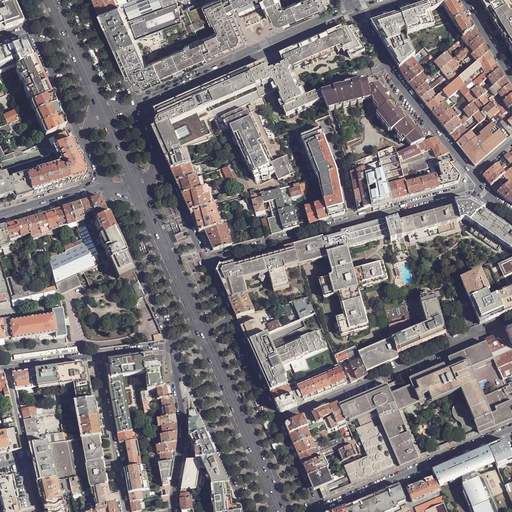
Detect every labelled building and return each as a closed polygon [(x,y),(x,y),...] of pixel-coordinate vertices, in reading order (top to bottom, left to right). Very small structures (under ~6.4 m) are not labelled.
[(12,0),(6,0),(0,3),(0,8),(13,3),(12,0)] [(118,5),(116,0),(94,0),(95,1),(99,11),(118,5)] [(130,20),(163,7),(160,0),(129,0),(128,1),(124,2),(130,20)] [(229,12),(223,0),(212,0),(180,14),(182,21),(184,30),(230,13),(229,12)] [(223,0),(229,12),(232,10),(231,8),(232,6),(234,6),(242,2),(247,0),(262,0),(271,20),(273,19),(274,22),(276,22),(278,21),(279,23),(279,24),(283,22),(285,25),(328,6),(326,2),(330,1),(329,0),(223,0)] [(443,6),(445,5),(457,1),(456,0),(444,0),(441,1),(424,7),(413,11),(403,14),(384,21),(373,24),(377,32),(380,36),(384,44),(389,52),(393,58),(396,63),(400,69),(412,58),(414,57),(409,52),(411,50),(409,45),(405,46),(402,39),(401,40),(399,33),(406,30),(407,33),(414,30),(414,33),(428,28),(427,25),(434,23),(432,18),(440,8),(443,6)] [(478,0),(486,11),(488,10),(492,17),(511,49),(511,17),(510,14),(509,15),(505,9),(502,2),(508,0),(478,0)] [(457,1),(445,5),(447,9),(458,1),(457,1)] [(455,21),(466,15),(458,1),(447,9),(452,18),(452,17),(455,21)] [(182,21),(180,14),(177,2),(163,7),(130,20),(137,37),(182,21)] [(17,12),(13,3),(0,8),(0,10),(0,12),(0,11),(0,31),(23,24),(17,12)] [(182,21),(137,37),(130,20),(125,9),(121,11),(118,5),(99,11),(100,14),(108,31),(108,32),(114,44),(126,72),(127,74),(128,75),(129,77),(129,79),(130,79),(132,81),(135,81),(137,82),(139,83),(141,85),(142,85),(143,87),(242,44),(235,24),(231,13),(230,13),(184,30),(182,21)] [(235,24),(239,23),(234,12),(231,13),(235,24)] [(464,37),(474,28),(466,15),(455,21),(457,25),(456,26),(461,34),(462,33),(464,37)] [(490,18),(510,51),(511,49),(492,17),(490,18)] [(235,24),(242,44),(247,42),(239,23),(235,24)] [(468,47),(480,37),(474,28),(464,37),(463,38),(461,39),(468,47)] [(285,65),(287,68),(295,71),(304,67),(306,70),(310,68),(309,66),(332,56),(331,52),(337,50),(338,53),(343,51),(344,54),(348,53),(350,59),(365,52),(352,30),(349,31),(349,30),(347,29),(345,29),(341,31),(341,30),(281,56),(283,60),(285,65)] [(474,54),(484,45),(480,37),(468,47),(472,51),(474,54)] [(26,39),(0,47),(0,67),(11,63),(10,61),(15,59),(17,66),(32,59),(34,58),(28,44),(26,39)] [(457,43),(449,51),(453,56),(461,49),(461,48),(457,43)] [(477,62),(489,52),(484,45),(474,54),(471,56),(476,63),(477,62)] [(422,50),(428,57),(430,55),(424,48),(422,50)] [(456,57),(458,60),(459,61),(468,54),(469,52),(467,50),(466,49),(456,57)] [(441,70),(447,65),(453,60),(447,52),(436,61),(434,63),(441,70)] [(485,74),(488,79),(496,72),(494,68),(497,66),(491,56),(489,52),(477,62),(481,68),(485,74)] [(467,68),(469,70),(473,66),(476,63),(471,56),(463,63),(467,68)] [(412,58),(400,69),(404,77),(418,65),(412,58)] [(15,67),(31,103),(48,95),(46,92),(47,91),(46,91),(43,85),(44,84),(44,83),(43,84),(42,82),(40,78),(39,79),(35,72),(37,71),(37,72),(38,70),(38,69),(37,70),(34,63),(35,63),(34,62),(33,63),(32,59),(17,66),(15,67)] [(447,65),(453,72),(457,68),(459,66),(457,64),(455,65),(454,64),(456,62),(454,59),(453,60),(447,65)] [(464,74),(468,79),(481,68),(477,62),(476,63),(473,66),(469,70),(464,74)] [(279,93),(297,87),(294,78),(291,79),(287,68),(285,65),(281,67),(281,68),(274,71),(273,70),(269,72),(267,68),(268,68),(266,63),(154,112),(155,114),(154,115),(155,117),(155,119),(154,121),(152,123),(151,126),(152,129),(165,160),(166,159),(186,154),(185,149),(216,140),(213,133),(211,126),(210,122),(209,120),(209,117),(215,115),(240,106),(248,103),(261,99),(260,97),(278,89),(279,93)] [(404,77),(409,84),(422,73),(423,72),(418,65),(404,77)] [(446,77),(453,72),(447,65),(441,70),(446,77)] [(453,72),(458,79),(462,75),(457,68),(453,72)] [(493,87),(504,77),(499,69),(496,72),(488,79),(493,87)] [(453,83),(458,79),(453,72),(446,77),(452,84),(453,83)] [(409,84),(416,92),(425,83),(427,82),(428,81),(426,78),(422,73),(409,84)] [(464,86),(469,92),(471,91),(472,92),(476,89),(473,85),(468,79),(464,74),(462,75),(458,79),(464,86)] [(473,85),(476,89),(478,86),(483,83),(483,82),(488,79),(485,74),(478,79),(473,85)] [(430,87),(432,90),(439,84),(441,87),(445,83),(443,80),(444,79),(442,76),(430,87)] [(449,87),(452,84),(446,77),(444,79),(443,80),(445,83),(446,84),(449,87)] [(496,96),(499,94),(509,85),(504,77),(493,87),(491,89),(490,90),(496,97),(496,96)] [(459,90),(464,86),(458,79),(453,83),(459,90)] [(48,95),(50,94),(44,81),(42,82),(43,84),(44,83),(44,84),(43,85),(46,91),(47,91),(46,92),(48,95)] [(322,94),(321,94),(324,100),(324,103),(327,109),(334,107),(341,105),(349,103),(356,101),(363,99),(359,83),(358,81),(351,83),(351,84),(344,86),(343,85),(329,89),(329,90),(330,92),(322,94)] [(418,131),(413,125),(408,119),(406,121),(399,111),(398,112),(395,114),(393,111),(395,109),(390,103),(386,97),(389,94),(386,91),(384,92),(383,90),(378,84),(376,85),(373,81),(371,83),(370,81),(367,82),(366,81),(359,83),(363,99),(364,101),(371,98),(373,101),(378,107),(377,108),(376,109),(378,112),(377,113),(382,119),(386,125),(391,131),(393,130),(397,136),(402,142),(405,139),(411,147),(418,145),(425,142),(421,137),(423,136),(419,130),(418,131)] [(416,92),(421,99),(431,91),(425,83),(416,92)] [(451,97),(459,90),(453,83),(452,84),(449,87),(444,91),(443,92),(448,99),(451,97)] [(499,94),(504,102),(511,95),(511,89),(509,85),(499,94)] [(463,95),(464,97),(469,92),(464,86),(459,90),(463,95)] [(477,99),(478,100),(483,96),(484,94),(478,86),(476,89),(472,92),(477,99)] [(297,87),(279,93),(280,96),(279,96),(282,103),(284,106),(284,108),(283,109),(286,116),(298,111),(304,109),(320,102),(324,100),(321,94),(321,93),(316,95),(315,93),(305,98),(302,91),(297,93),(296,90),(298,89),(297,87)] [(421,99),(427,106),(437,97),(431,91),(421,99)] [(471,104),(472,103),(475,101),(477,99),(472,92),(471,91),(469,92),(464,97),(471,104)] [(52,99),(50,94),(48,95),(31,103),(30,104),(34,113),(55,104),(52,99)] [(427,106),(432,113),(444,102),(439,96),(437,97),(427,106)] [(484,106),(488,103),(484,97),(483,96),(478,100),(484,106)] [(444,102),(450,109),(456,104),(451,97),(448,99),(444,102)] [(481,109),(484,106),(478,100),(477,99),(475,101),(481,109)] [(432,113),(438,120),(450,109),(444,102),(432,113)] [(462,112),(464,111),(470,105),(468,103),(460,109),(462,112)] [(473,116),(479,111),(472,103),(471,104),(470,105),(464,111),(469,117),(470,119),(473,116)] [(488,117),(490,120),(497,114),(500,112),(497,108),(494,105),(492,103),(483,111),(483,112),(487,117),(488,117)] [(58,112),(55,104),(34,113),(39,125),(60,116),(58,112)] [(500,112),(503,115),(506,112),(500,105),(497,108),(500,112)] [(275,174),(278,182),(296,174),(295,173),(293,167),(288,156),(270,165),(247,113),(244,115),(241,109),(214,120),(220,134),(230,129),(234,127),(253,169),(250,170),(254,180),(260,178),(268,174),(269,177),(275,174)] [(438,120),(444,127),(455,118),(456,117),(454,114),(450,109),(438,120)] [(14,110),(2,115),(7,125),(8,124),(13,122),(18,120),(14,110)] [(485,119),(481,114),(480,113),(479,111),(473,116),(475,118),(478,121),(480,123),(485,119)] [(44,136),(65,127),(62,121),(60,116),(39,125),(44,136)] [(475,118),(473,116),(470,119),(469,119),(466,121),(468,124),(475,118)] [(444,127),(450,135),(462,126),(459,122),(455,118),(444,127)] [(18,120),(13,122),(17,131),(22,129),(18,120)] [(511,135),(511,134),(511,125),(508,121),(503,125),(511,135)] [(13,122),(8,124),(11,131),(11,132),(18,147),(23,146),(22,143),(19,134),(17,131),(13,122)] [(324,202),(328,218),(344,213),(340,194),(339,194),(334,170),(335,169),(334,165),(333,166),(324,141),(320,129),(317,122),(301,128),(304,135),(320,177),(324,201),(324,202)] [(461,149),(475,166),(507,139),(493,123),(480,134),(476,137),(471,131),(468,133),(457,143),(457,144),(459,142),(461,145),(463,148),(461,149)] [(8,124),(7,125),(0,127),(0,162),(21,156),(20,154),(23,153),(15,152),(4,157),(0,148),(0,136),(11,132),(11,131),(8,124)] [(450,135),(457,143),(468,133),(464,128),(462,126),(450,135)] [(234,127),(230,129),(248,171),(250,170),(253,169),(234,127)] [(312,196),(314,205),(324,202),(324,201),(320,177),(304,135),(301,128),(279,137),(284,149),(288,156),(293,167),(295,173),(296,174),(300,184),(308,182),(310,189),(312,196)] [(23,132),(19,134),(22,143),(27,140),(23,132)] [(65,132),(23,153),(20,154),(21,156),(39,151),(46,148),(47,148),(51,147),(53,146),(70,141),(67,137),(65,132)] [(442,146),(435,137),(429,140),(425,142),(418,145),(422,153),(432,149),(442,146)] [(76,149),(73,141),(73,140),(70,141),(53,146),(60,161),(66,165),(81,159),(76,149)] [(398,157),(400,163),(422,154),(422,153),(418,145),(411,147),(405,150),(406,150),(405,150),(402,152),(397,154),(398,157)] [(60,161),(53,146),(51,147),(54,153),(58,162),(60,161)] [(449,153),(442,146),(432,149),(435,157),(438,158),(449,153)] [(380,161),(386,182),(388,181),(394,179),(400,178),(403,177),(403,175),(400,163),(398,157),(397,154),(397,153),(395,149),(395,148),(393,147),(378,153),(380,161)] [(46,148),(39,151),(41,158),(49,156),(46,148)] [(39,151),(21,156),(0,162),(0,164),(3,171),(41,158),(39,151)] [(166,159),(165,160),(168,166),(171,171),(190,166),(186,154),(166,159)] [(423,170),(428,169),(426,163),(422,154),(400,163),(403,175),(408,174),(413,172),(418,171),(423,170)] [(86,172),(81,159),(66,165),(64,169),(70,183),(76,181),(83,179),(86,172)] [(483,176),(491,186),(503,175),(505,174),(498,165),(501,163),(504,166),(506,165),(502,159),(483,176)] [(386,182),(380,161),(363,168),(367,180),(369,193),(372,207),(391,202),(387,186),(386,182)] [(437,180),(440,188),(455,184),(458,184),(460,178),(458,175),(453,169),(450,166),(448,163),(444,165),(439,166),(442,176),(443,176),(443,178),(437,180)] [(60,186),(70,183),(64,169),(58,166),(58,165),(45,170),(50,189),(60,186)] [(190,166),(171,171),(173,178),(176,184),(194,178),(190,165),(190,166)] [(222,170),(228,182),(233,180),(228,168),(222,170)] [(355,197),(369,193),(367,180),(363,168),(356,171),(350,173),(355,197)] [(40,192),(50,189),(45,170),(26,175),(31,194),(32,195),(40,192)] [(7,180),(4,174),(0,175),(0,177),(7,194),(8,196),(9,196),(13,194),(7,180)] [(22,177),(27,195),(31,194),(26,175),(22,177)] [(493,188),(494,190),(502,184),(507,179),(503,175),(491,186),(493,188)] [(440,188),(437,180),(436,176),(426,178),(421,180),(425,193),(440,188)] [(13,194),(15,199),(22,197),(27,195),(22,177),(15,179),(14,177),(7,180),(13,194)] [(194,178),(176,184),(179,190),(182,196),(200,190),(199,187),(197,181),(196,177),(194,178)] [(425,193),(421,180),(416,181),(406,184),(409,197),(425,193)] [(409,197),(406,184),(405,181),(395,184),(400,200),(409,197)] [(310,189),(308,182),(300,184),(299,184),(300,188),(301,192),(303,191),(307,190),(310,189)] [(497,193),(505,199),(511,192),(511,183),(511,182),(505,187),(497,193)] [(391,202),(400,200),(395,184),(389,185),(387,186),(391,202)] [(494,190),(497,193),(505,187),(502,184),(494,190)] [(281,199),(291,196),(289,191),(288,187),(278,190),(281,199)] [(200,190),(182,196),(184,200),(186,205),(187,208),(210,202),(207,192),(206,188),(200,190)] [(292,198),(302,196),(301,192),(300,188),(294,189),(289,191),(291,196),(292,198)] [(275,201),(281,199),(278,190),(264,193),(260,194),(261,198),(263,204),(269,202),(271,202),(275,201)] [(358,211),(372,207),(369,193),(355,197),(358,211)] [(91,199),(90,199),(93,210),(96,218),(107,213),(100,196),(91,199)] [(294,207),(292,198),(291,196),(281,199),(284,210),(294,207)] [(258,199),(252,201),(255,214),(265,212),(263,204),(261,198),(258,199)] [(81,202),(79,202),(82,212),(83,211),(84,213),(88,212),(93,210),(90,199),(88,199),(81,202)] [(275,201),(278,212),(284,210),(281,199),(275,201)] [(460,221),(469,223),(473,225),(503,246),(510,251),(511,249),(511,226),(484,208),(471,200),(455,201),(460,221)] [(277,233),(284,232),(283,228),(278,212),(275,201),(271,202),(275,218),(273,218),(277,233)] [(432,208),(433,213),(456,207),(455,201),(432,208)] [(73,204),(70,205),(76,224),(84,221),(82,213),(82,212),(79,202),(73,204)] [(210,202),(187,208),(188,210),(189,212),(193,211),(211,207),(210,202)] [(263,204),(265,212),(266,215),(266,218),(267,219),(273,218),(269,202),(263,204)] [(314,205),(319,222),(329,219),(328,218),(324,202),(314,205)] [(61,208),(67,226),(76,224),(70,205),(65,207),(61,208)] [(197,226),(199,233),(205,231),(221,227),(215,205),(211,207),(193,211),(194,215),(197,226)] [(310,225),(319,222),(314,205),(305,207),(309,222),(310,225)] [(284,210),(288,226),(298,223),(294,207),(284,210)] [(456,207),(433,213),(437,228),(453,223),(460,221),(456,207)] [(53,210),(58,229),(67,226),(61,208),(56,209),(53,210)] [(432,208),(398,217),(398,218),(399,223),(433,213),(432,208)] [(44,213),(49,232),(58,229),(53,210),(46,212),(44,213)] [(278,212),(283,228),(288,226),(284,210),(278,212)] [(35,216),(40,234),(49,232),(44,213),(37,215),(35,216)] [(86,223),(93,239),(99,236),(115,229),(111,221),(107,213),(96,218),(86,223)] [(433,213),(399,223),(403,237),(406,236),(437,228),(433,213)] [(28,218),(25,219),(30,234),(31,237),(40,234),(35,216),(28,218)] [(389,238),(390,241),(403,238),(403,237),(399,223),(398,218),(398,217),(384,220),(385,221),(389,237),(389,238)] [(267,219),(266,218),(264,219),(262,220),(265,233),(268,232),(270,231),(267,219)] [(277,233),(273,218),(267,219),(270,231),(271,235),(277,233)] [(18,221),(16,222),(20,236),(30,234),(25,219),(18,221)] [(385,221),(384,220),(341,232),(341,233),(385,221)] [(337,319),(342,336),(368,329),(367,326),(357,288),(384,281),(387,280),(382,264),(354,272),(353,272),(347,249),(347,248),(389,237),(385,221),(341,233),(341,232),(332,234),(333,237),(333,238),(324,240),(323,240),(322,239),(294,246),(299,265),(327,257),(328,257),(334,277),(330,278),(329,279),(320,281),(324,297),(334,295),(335,295),(340,293),(341,294),(346,315),(346,316),(337,319)] [(9,224),(4,226),(8,241),(20,237),(20,236),(16,222),(9,224)] [(48,258),(55,284),(76,275),(78,274),(83,272),(99,264),(96,256),(98,255),(97,254),(91,239),(93,239),(86,223),(76,226),(81,240),(82,244),(73,248),(65,252),(65,253),(57,256),(51,257),(48,258)] [(437,228),(439,235),(455,231),(453,223),(437,228)] [(205,231),(214,251),(232,246),(226,225),(221,227),(205,231)] [(469,232),(493,248),(498,252),(503,246),(473,225),(469,232)] [(0,258),(8,287),(12,300),(25,297),(24,292),(21,283),(12,253),(11,249),(8,241),(4,226),(0,226),(0,258)] [(115,229),(99,236),(103,246),(109,260),(125,253),(125,251),(115,229)] [(323,237),(294,245),(294,246),(322,239),(323,240),(324,240),(333,238),(333,237),(323,239),(323,237)] [(357,288),(367,326),(368,325),(359,291),(360,289),(385,282),(388,281),(383,263),(354,271),(348,249),(389,238),(389,237),(347,248),(347,249),(353,272),(354,272),(382,264),(387,280),(384,281),(357,288)] [(219,278),(229,300),(247,296),(248,295),(244,281),(269,274),(273,292),(289,288),(284,270),(299,266),(299,265),(294,246),(285,249),(286,252),(234,265),(234,263),(223,265),(223,267),(219,275),(219,276),(219,278)] [(233,262),(234,263),(234,265),(286,252),(285,249),(233,262)] [(126,254),(125,253),(109,260),(108,260),(117,279),(134,272),(126,254)] [(336,318),(341,337),(342,336),(337,319),(346,316),(346,315),(341,294),(340,293),(335,295),(334,295),(324,297),(320,281),(329,279),(330,278),(334,277),(328,257),(327,257),(299,265),(299,266),(327,259),(332,275),(331,277),(319,280),(319,281),(324,299),(338,295),(340,296),(345,315),(336,318)] [(511,259),(499,265),(504,276),(511,272),(511,259)] [(108,260),(99,264),(83,272),(83,273),(91,291),(117,279),(108,260)] [(465,288),(469,299),(481,295),(493,289),(499,286),(491,269),(489,265),(488,263),(485,265),(486,267),(470,275),(461,279),(465,288)] [(55,284),(56,285),(57,290),(58,290),(59,292),(80,283),(76,275),(55,284)] [(80,283),(59,292),(60,294),(73,288),(81,285),(80,283)] [(135,288),(139,296),(144,294),(140,286),(136,288),(135,288)] [(498,299),(502,311),(511,306),(511,287),(496,295),(498,299)] [(493,289),(481,295),(482,298),(484,297),(487,304),(498,299),(496,295),(493,289)] [(12,300),(14,307),(56,297),(55,291),(47,292),(38,294),(25,297),(12,300)] [(435,300),(444,334),(445,333),(446,333),(443,327),(444,326),(435,298),(440,296),(439,291),(432,293),(434,297),(435,300)] [(393,339),(397,353),(421,343),(408,300),(408,297),(402,299),(400,292),(388,296),(388,295),(381,298),(385,312),(393,338),(393,339)] [(408,300),(421,343),(444,334),(435,300),(434,297),(432,293),(408,300)] [(469,299),(473,309),(487,304),(484,297),(482,298),(481,295),(469,299)] [(241,316),(254,313),(247,296),(229,300),(229,301),(233,311),(236,318),(241,316)] [(298,315),(300,320),(311,316),(309,312),(314,310),(311,304),(307,306),(304,299),(294,302),(300,314),(298,315)] [(473,309),(481,328),(505,318),(504,314),(502,311),(498,299),(487,304),(473,309)] [(55,333),(56,338),(66,336),(65,326),(64,320),(62,309),(52,311),(53,315),(56,333),(55,333)] [(53,315),(9,321),(8,321),(11,338),(11,340),(55,333),(56,333),(53,315)] [(0,339),(11,338),(8,321),(9,321),(8,319),(0,320),(0,339)] [(244,326),(251,342),(254,340),(265,336),(261,326),(258,320),(244,326)] [(267,326),(270,333),(273,332),(281,329),(277,321),(267,325),(267,326)] [(261,326),(265,336),(266,335),(270,333),(267,326),(267,325),(266,323),(261,326)] [(246,338),(248,343),(251,342),(244,326),(241,327),(246,338)] [(511,362),(498,368),(503,380),(511,375),(511,328),(506,331),(511,345),(511,362)] [(261,372),(270,394),(276,391),(288,386),(285,379),(287,378),(282,367),(291,363),(295,372),(307,367),(303,358),(327,347),(319,329),(277,348),(274,349),(268,334),(266,335),(265,336),(254,340),(251,342),(248,343),(255,358),(257,364),(259,369),(261,372)] [(488,348),(491,353),(511,345),(506,331),(500,333),(493,336),(490,337),(485,339),(486,343),(487,345),(488,348)] [(421,343),(422,349),(446,338),(444,334),(421,343)] [(393,338),(358,353),(358,354),(393,339),(393,338)] [(393,339),(358,354),(359,356),(360,358),(360,359),(366,372),(399,358),(397,353),(393,339)] [(421,343),(397,353),(399,358),(422,349),(421,343)] [(487,345),(486,343),(447,359),(448,360),(449,364),(473,353),(474,354),(488,348),(487,345)] [(491,353),(494,359),(511,351),(511,345),(491,353)] [(352,348),(344,351),(348,358),(358,354),(358,353),(355,347),(352,348)] [(511,382),(508,384),(509,386),(483,397),(471,369),(494,359),(491,353),(488,348),(474,354),(473,353),(449,364),(451,369),(446,371),(443,366),(409,380),(409,381),(411,386),(394,394),(391,395),(389,390),(340,410),(345,421),(348,420),(349,423),(357,420),(360,428),(355,430),(367,457),(343,467),(348,477),(349,481),(351,484),(351,485),(398,465),(418,457),(398,413),(402,411),(419,404),(427,401),(429,400),(460,387),(467,404),(466,405),(462,406),(472,428),(475,427),(476,430),(485,426),(486,428),(511,417),(511,401),(510,397),(510,398),(508,393),(511,392),(511,391),(511,382)] [(335,355),(334,356),(337,363),(339,362),(347,359),(348,358),(344,351),(335,355)] [(511,351),(494,359),(496,365),(498,368),(511,362),(511,351)] [(110,362),(110,365),(122,363),(123,366),(144,363),(155,362),(155,361),(154,355),(118,360),(118,361),(110,362)] [(350,365),(357,380),(368,376),(366,373),(366,372),(360,359),(350,364),(350,365)] [(155,361),(155,362),(144,363),(144,364),(146,374),(148,392),(155,391),(166,389),(163,360),(155,361)] [(338,406),(339,408),(387,388),(388,388),(389,390),(391,395),(394,394),(392,388),(409,381),(409,380),(443,366),(446,371),(451,369),(449,364),(448,360),(338,406)] [(75,381),(79,402),(90,401),(84,368),(84,366),(84,363),(57,367),(60,383),(75,381)] [(118,434),(118,435),(131,432),(128,414),(121,374),(123,373),(123,367),(123,366),(122,363),(110,365),(105,366),(106,366),(105,366),(118,434)] [(121,374),(128,414),(129,414),(123,377),(146,374),(144,364),(141,365),(140,365),(136,365),(136,366),(136,365),(132,366),(128,366),(128,367),(127,367),(124,367),(123,367),(123,373),(121,374)] [(344,367),(352,383),(354,382),(357,380),(350,365),(344,367)] [(38,387),(60,384),(60,383),(57,367),(36,370),(38,387)] [(84,368),(90,401),(94,400),(88,368),(84,368)] [(303,399),(305,403),(319,397),(326,394),(333,391),(347,385),(345,381),(340,369),(338,369),(339,371),(335,372),(334,371),(331,372),(332,374),(328,375),(328,374),(326,375),(324,375),(325,377),(321,378),(320,377),(318,378),(318,380),(314,382),(314,380),(312,380),(310,381),(311,383),(307,385),(306,383),(304,384),(304,386),(300,388),(299,386),(297,387),(298,387),(299,390),(300,391),(303,399)] [(12,373),(16,390),(33,388),(38,387),(36,370),(12,373)] [(4,374),(0,375),(0,398),(5,397),(9,396),(4,374)] [(123,377),(129,414),(144,411),(143,403),(141,393),(144,392),(148,392),(146,374),(123,377)] [(276,391),(270,394),(273,399),(275,404),(292,396),(291,395),(289,391),(290,391),(288,386),(276,391)] [(460,391),(466,405),(467,404),(460,387),(429,400),(431,403),(432,403),(460,391)] [(173,398),(171,388),(169,388),(166,389),(155,391),(155,392),(156,401),(158,400),(161,400),(173,398)] [(339,408),(340,410),(389,390),(388,388),(387,388),(339,408)] [(293,394),(291,395),(292,396),(296,406),(305,403),(303,399),(300,391),(293,394)] [(292,396),(275,404),(277,410),(278,411),(282,413),(296,406),(292,396)] [(161,400),(163,409),(174,407),(173,398),(161,400)] [(78,421),(99,418),(98,414),(95,400),(94,400),(90,401),(79,402),(77,402),(75,402),(77,417),(78,421)] [(143,403),(144,411),(145,412),(150,411),(149,404),(151,403),(151,401),(148,402),(146,402),(143,403)] [(338,406),(337,403),(329,406),(332,414),(333,416),(337,424),(345,421),(340,410),(339,408),(338,406)] [(317,420),(318,423),(322,421),(321,419),(325,417),(331,414),(332,414),(329,406),(314,413),(317,420)] [(22,409),(24,418),(32,417),(34,416),(38,416),(36,407),(24,409),(22,409)] [(164,418),(175,416),(174,407),(163,409),(164,418)] [(189,410),(189,422),(200,420),(198,415),(198,414),(195,409),(189,410)] [(5,431),(9,452),(20,449),(12,411),(1,414),(5,431)] [(418,457),(419,459),(478,434),(477,431),(421,454),(420,455),(420,454),(402,411),(398,413),(418,457)] [(32,419),(24,421),(27,434),(34,433),(38,433),(35,419),(34,416),(32,417),(32,419)] [(162,427),(177,424),(175,416),(164,418),(160,418),(157,419),(158,427),(162,427)] [(338,427),(337,424),(333,416),(332,417),(327,419),(332,429),(338,427)] [(288,433),(289,435),(306,428),(307,428),(303,419),(302,417),(287,424),(286,427),(288,433)] [(479,435),(511,421),(511,417),(486,428),(485,426),(476,430),(477,431),(478,434),(479,435)] [(99,418),(78,421),(80,430),(81,439),(83,439),(97,437),(99,436),(100,436),(102,436),(99,418)] [(327,431),(332,429),(327,419),(326,419),(323,421),(324,424),(327,431)] [(191,438),(198,434),(199,436),(206,432),(203,425),(201,423),(200,420),(189,422),(189,438),(191,438)] [(310,426),(311,429),(311,430),(324,424),(323,421),(322,421),(318,423),(313,425),(310,426)] [(163,436),(177,433),(177,424),(162,427),(163,436)] [(292,442),(294,445),(311,438),(307,430),(306,428),(289,435),(292,442)] [(5,431),(0,431),(0,453),(9,452),(5,431)] [(118,435),(119,443),(124,443),(126,442),(127,442),(133,441),(131,432),(118,435)] [(195,449),(196,459),(212,459),(213,458),(215,458),(217,457),(211,445),(206,432),(199,436),(198,434),(191,438),(194,445),(195,449)] [(34,433),(27,434),(30,446),(43,444),(42,439),(40,439),(39,438),(35,438),(34,433)] [(162,445),(177,442),(177,433),(163,436),(161,436),(162,445)] [(76,440),(84,477),(104,473),(102,462),(101,459),(101,456),(102,456),(100,444),(99,445),(97,437),(83,439),(84,444),(83,444),(84,448),(80,449),(78,447),(77,440),(76,440)] [(318,459),(324,457),(339,451),(347,447),(346,445),(343,437),(324,445),(316,448),(314,449),(318,459)] [(296,451),(298,456),(314,449),(316,448),(314,443),(311,438),(294,445),(296,451)] [(47,444),(56,480),(59,479),(69,478),(78,477),(78,478),(84,477),(76,440),(64,441),(60,442),(55,443),(51,443),(47,444)] [(129,462),(131,468),(142,467),(137,440),(133,441),(127,442),(126,442),(127,449),(129,462)] [(314,443),(316,448),(324,445),(321,440),(314,443)] [(460,476),(462,481),(461,482),(463,485),(462,486),(473,511),(492,511),(478,479),(477,479),(476,476),(475,476),(473,471),(494,461),(498,468),(511,461),(511,456),(505,440),(497,444),(498,445),(489,449),(488,447),(482,450),(482,452),(478,453),(478,452),(467,456),(468,457),(455,463),(454,462),(443,467),(444,468),(440,469),(440,468),(432,471),(434,477),(438,486),(460,476)] [(149,453),(149,456),(155,456),(157,455),(160,455),(175,452),(177,442),(162,445),(156,446),(151,447),(148,448),(147,448),(148,450),(152,450),(152,448),(157,447),(158,452),(157,452),(149,453)] [(47,444),(43,444),(30,446),(38,483),(56,480),(47,444)] [(339,451),(344,461),(358,455),(353,445),(350,446),(347,447),(339,451)] [(301,462),(303,466),(318,459),(314,449),(298,456),(301,462)] [(161,464),(174,461),(175,452),(160,455),(161,460),(161,464)] [(305,472),(308,476),(311,475),(320,471),(324,470),(328,468),(324,457),(318,459),(303,466),(305,472)] [(418,460),(419,459),(418,457),(398,465),(399,468),(400,468),(418,460)] [(185,468),(219,466),(217,462),(215,458),(213,458),(212,459),(196,459),(187,460),(185,468)] [(161,464),(159,464),(163,488),(168,487),(170,487),(169,480),(171,480),(172,476),(174,461),(161,464)] [(321,495),(324,500),(399,468),(398,465),(351,485),(351,484),(331,493),(331,494),(330,493),(328,490),(327,486),(319,489),(321,495)] [(185,468),(181,490),(191,489),(191,490),(199,490),(200,490),(201,489),(201,488),(204,488),(205,481),(210,481),(212,483),(212,487),(214,487),(227,485),(223,475),(219,466),(185,468)] [(223,475),(227,485),(229,485),(230,485),(221,466),(219,466),(223,475)] [(129,469),(124,470),(129,495),(147,491),(142,467),(131,468),(129,469)] [(313,488),(314,492),(319,489),(327,486),(333,484),(326,469),(320,472),(325,482),(316,486),(311,476),(308,477),(311,484),(313,488)] [(311,476),(316,486),(325,482),(320,472),(311,476)] [(90,484),(91,488),(105,486),(105,484),(104,477),(105,477),(104,473),(84,477),(78,478),(78,479),(88,477),(89,484),(90,484)] [(78,479),(78,478),(78,477),(69,478),(72,491),(72,494),(81,492),(81,490),(78,479)] [(333,484),(327,486),(328,490),(349,481),(348,477),(333,484)] [(438,486),(434,477),(407,489),(412,502),(440,491),(439,488),(438,486)] [(1,504),(16,501),(11,478),(0,480),(0,500),(1,504)] [(47,511),(69,511),(70,511),(69,506),(65,507),(59,479),(39,483),(41,492),(46,491),(47,497),(44,498),(47,511)] [(39,483),(37,483),(41,498),(44,498),(47,497),(46,491),(41,492),(39,483)] [(93,495),(96,507),(100,506),(104,505),(108,504),(118,502),(117,498),(115,497),(115,496),(112,497),(111,497),(110,497),(110,494),(108,487),(108,485),(105,486),(91,488),(92,495),(93,495)] [(214,487),(215,511),(241,511),(241,509),(239,508),(238,508),(232,508),(232,503),(232,499),(231,490),(230,490),(229,485),(227,485),(214,487)] [(385,511),(396,508),(395,506),(397,506),(396,504),(405,500),(399,485),(390,489),(370,497),(367,499),(344,509),(345,511),(385,511)] [(162,497),(168,496),(170,487),(168,487),(163,488),(160,489),(161,493),(158,493),(159,498),(162,497)] [(212,487),(207,488),(209,511),(215,511),(214,487),(212,487)] [(200,495),(201,511),(209,511),(207,488),(204,488),(201,488),(201,489),(200,490),(200,494),(201,493),(201,495),(200,495)] [(181,490),(180,500),(192,498),(192,494),(192,493),(191,493),(191,490),(191,489),(181,490)] [(147,491),(129,495),(130,503),(140,501),(148,500),(147,491)] [(414,509),(416,511),(424,511),(425,511),(444,503),(445,503),(443,496),(433,500),(424,504),(414,509)] [(192,498),(180,500),(181,504),(182,511),(193,510),(192,498)] [(18,511),(16,501),(1,504),(2,511),(18,511)] [(131,511),(137,511),(142,511),(140,501),(130,503),(131,511)] [(121,511),(120,502),(118,502),(108,504),(109,511),(121,511)] [(425,511),(447,511),(444,503),(425,511)]
